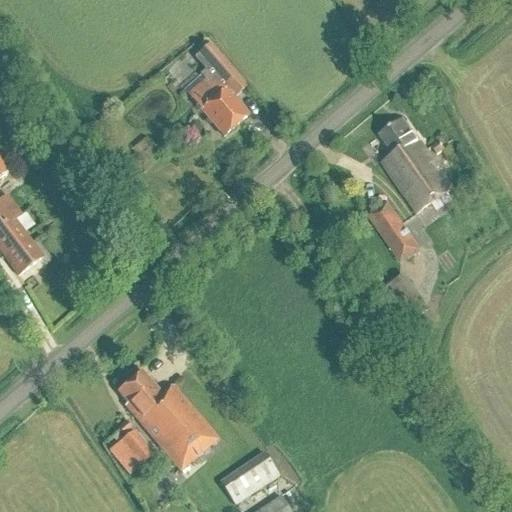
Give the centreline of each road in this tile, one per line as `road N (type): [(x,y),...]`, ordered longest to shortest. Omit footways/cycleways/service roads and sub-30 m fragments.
road 1 (tertiary): [(0,413),(478,0)]
road 2 (track): [(276,173),(494,511)]
